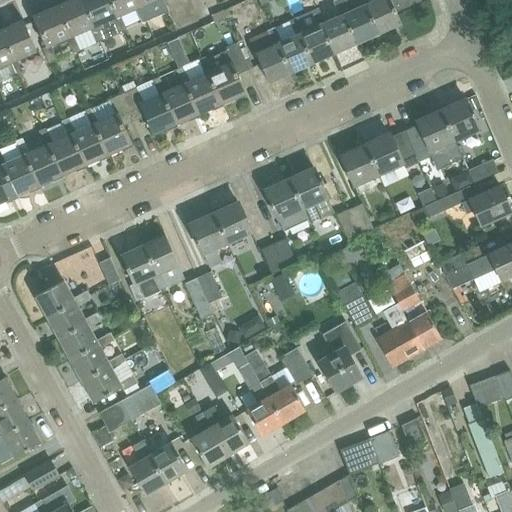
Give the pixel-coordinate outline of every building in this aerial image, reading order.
[(80,0),(70,0),(56,6),(70,38),(66,40),(73,53),(80,50),(96,43),(89,30),(93,28),(80,0)] [(108,0),(80,0),(93,28),(89,30),(96,43),(103,40),(119,33),(112,20),(116,17),(108,0)] [(135,0),(108,0),(116,17),(112,20),(119,33),(126,30),(141,24),(145,22),(139,8),(135,0)] [(135,0),(139,8),(145,22),(168,12),(167,9),(163,0),(135,0)] [(163,0),(167,9),(188,0),(163,0)] [(189,0),(188,0),(167,9),(168,12),(172,20),(194,10),(189,0)] [(324,24),(320,26),(333,55),(355,45),(342,15),(346,14),(339,0),(337,0),(332,2),(338,17),(326,22),(324,24)] [(346,14),(342,15),(355,45),(378,35),(365,5),(367,4),(365,0),(357,0),(361,7),(346,14)] [(365,0),(367,4),(365,5),(378,35),(401,24),(396,12),(392,2),(390,0),(365,0)] [(420,0),(396,0),(392,2),(396,12),(421,1),(420,0)] [(56,6),(32,17),(45,46),(42,48),(49,64),(57,60),(51,46),(66,40),(70,38),(56,6)] [(310,12),(296,19),(302,34),(298,35),(311,64),(333,55),(320,26),(324,24),(326,22),(317,9),(313,11),(310,12)] [(194,10),(172,20),(177,31),(198,21),(194,10)] [(221,12),(212,16),(214,22),(215,23),(226,17),(224,14),(223,11),(221,12)] [(279,44),(276,45),(289,74),(311,64),(298,35),(302,34),(296,19),(291,21),(288,22),(287,22),(294,37),(279,44)] [(23,21),(0,30),(0,32),(13,62),(9,64),(16,78),(23,75),(17,60),(37,52),(23,21)] [(272,47),(256,54),(261,65),(269,83),(289,74),(276,45),(279,44),(272,29),(267,32),(273,46),(272,47)] [(13,62),(0,32),(0,84),(0,85),(0,84),(0,67),(9,64),(13,62)] [(225,48),(227,52),(206,60),(212,71),(208,73),(222,104),(246,93),(238,75),(249,70),(237,43),(225,48)] [(212,71),(206,60),(205,57),(182,67),(189,81),(185,83),(199,114),(222,104),(208,73),(212,71)] [(189,81),(182,67),(175,71),(181,85),(166,91),(162,93),(176,125),(199,114),(185,83),(189,81)] [(153,135),(176,125),(162,93),(166,91),(159,78),(152,81),(158,95),(142,102),(136,88),(123,94),(135,121),(145,117),(153,135)] [(124,126),(135,121),(123,94),(107,101),(114,115),(99,122),(95,124),(109,155),(132,144),(124,126)] [(475,98),(466,102),(471,112),(479,108),(475,98)] [(465,100),(441,111),(454,140),(461,137),(479,129),(473,116),(474,115),(473,112),(471,113),(471,112),(466,102),(465,100)] [(86,165),(109,155),(95,124),(99,122),(91,108),(84,111),(91,125),(76,132),(72,134),(86,165)] [(441,111),(417,122),(425,140),(430,151),(436,166),(461,155),(454,140),(441,111)] [(72,134),(76,132),(68,118),(61,122),(68,136),(53,142),(49,144),(63,176),(86,165),(72,134)] [(40,186),(63,176),(49,144),(53,142),(45,129),(39,132),(45,146),(30,153),(26,155),(40,186)] [(403,164),(398,152),(389,134),(365,145),(378,175),(403,164)] [(16,196),(40,186),(26,155),(30,153),(22,139),(15,142),(16,143),(0,150),(7,163),(3,165),(16,196)] [(354,185),(378,175),(365,145),(341,156),(354,185)] [(0,203),(16,196),(3,165),(7,163),(0,150),(0,203)] [(475,184),(480,181),(499,173),(493,160),(469,170),(475,184)] [(314,168),(289,179),(303,208),(308,220),(309,224),(334,213),(327,198),(322,187),(314,168)] [(289,179),(265,190),(273,209),(278,219),(283,231),(308,220),(303,208),(289,179)] [(469,187),(450,195),(449,196),(439,200),(436,201),(436,202),(424,207),(423,207),(411,213),(416,224),(462,204),(467,214),(474,211),(480,226),(511,212),(500,186),(474,198),(469,187)] [(446,187),(436,192),(439,200),(449,196),(446,187)] [(430,188),(417,194),(423,207),(424,207),(436,202),(430,188)] [(214,214),(227,242),(251,232),(238,203),(214,214)] [(362,205),(349,211),(360,236),(374,230),(362,205)] [(349,242),(360,236),(349,211),(337,216),(349,242)] [(214,248),(227,242),(214,214),(189,225),(198,243),(202,253),(209,268),(221,263),(214,248)] [(178,264),(173,254),(165,235),(143,245),(162,289),(166,288),(184,279),(178,264)] [(286,238),(273,244),(284,270),(298,264),(319,254),(316,249),(295,258),(286,238)] [(272,275),(284,270),(273,244),(261,250),(272,275)] [(478,247),(463,254),(440,264),(445,275),(447,280),(452,289),(495,269),(500,281),(511,275),(511,244),(483,257),(478,247)] [(136,301),(162,289),(143,245),(120,256),(133,285),(130,286),(136,301)] [(110,258),(99,264),(110,285),(120,280),(110,258)] [(400,265),(383,275),(387,284),(391,291),(399,304),(403,311),(425,349),(442,339),(431,322),(404,275),(400,265)] [(344,268),(332,275),(339,288),(351,281),(344,268)] [(208,304),(210,303),(222,297),(210,272),(198,278),(208,304)] [(284,273),(271,279),(271,280),(276,291),(290,285),(284,273)] [(208,304),(198,278),(185,284),(201,320),(213,314),(208,304)] [(75,302),(77,306),(91,298),(87,291),(74,299),(64,281),(35,297),(47,318),(75,302)] [(373,319),(354,283),(336,293),(355,328),(373,319)] [(394,300),(385,283),(364,295),(373,312),(394,300)] [(85,320),(77,306),(75,302),(47,318),(58,338),(86,323),(88,326),(102,319),(99,313),(85,320)] [(392,331),(378,339),(384,350),(394,367),(425,349),(403,311),(399,304),(385,311),(382,313),(392,331)] [(238,324),(244,336),(264,327),(258,315),(238,324)] [(277,315),(268,319),(271,326),(280,322),(277,315)] [(318,361),(326,376),(336,393),(362,378),(350,356),(361,350),(345,322),(322,335),(332,353),(318,361)] [(86,323),(58,338),(70,360),(98,344),(100,347),(114,340),(110,333),(96,341),(88,326),(86,323)] [(238,344),(241,333),(229,330),(226,341),(238,344)] [(107,362),(100,347),(98,344),(70,360),(82,382),(110,366),(111,369),(126,361),(122,354),(107,362)] [(271,377),(260,383),(283,423),(305,411),(295,393),(290,384),(295,381),(297,385),(312,376),(297,349),(281,358),(287,368),(271,377)] [(244,355),(233,361),(238,370),(248,364),(244,355)] [(93,403),(111,394),(122,388),(124,391),(137,384),(133,376),(126,361),(111,369),(110,366),(82,382),(93,403)] [(211,363),(201,369),(205,376),(210,378),(217,374),(211,363)] [(262,436),(283,423),(260,383),(254,373),(251,369),(248,364),(238,370),(257,403),(246,410),(262,436)] [(265,367),(254,373),(260,383),(271,377),(265,367)] [(468,382),(474,401),(501,392),(503,399),(511,396),(511,377),(509,368),(468,382)] [(168,371),(149,382),(150,385),(155,395),(174,384),(168,371)] [(0,408),(17,399),(5,377),(0,379),(0,408)] [(150,385),(129,397),(122,401),(132,420),(140,416),(161,404),(155,395),(150,385)] [(29,421),(17,399),(0,408),(0,430),(2,435),(29,421)] [(194,400),(185,405),(191,415),(200,410),(194,400)] [(132,420),(122,401),(99,413),(110,433),(132,420)] [(484,480),(499,475),(477,401),(462,406),(484,480)] [(214,406),(203,412),(228,456),(249,444),(239,426),(232,414),(222,420),(214,406)] [(208,468),(228,456),(203,412),(196,416),(204,430),(190,439),(208,468)] [(398,423),(405,444),(423,438),(416,417),(398,423)] [(41,443),(29,421),(2,435),(15,458),(41,443)] [(390,427),(339,449),(350,474),(401,452),(390,427)] [(95,433),(103,446),(111,442),(104,429),(95,433)] [(511,431),(501,434),(508,461),(511,459),(511,431)] [(145,495),(167,482),(151,454),(153,453),(145,440),(132,447),(140,461),(129,467),(145,495)] [(151,454),(167,482),(188,471),(171,442),(153,453),(151,454)] [(33,491),(42,486),(59,476),(50,461),(33,471),(25,475),(33,491)] [(284,511),(351,511),(345,497),(356,493),(349,478),(282,506),(284,511)] [(488,486),(497,511),(509,511),(511,511),(511,488),(506,491),(502,480),(488,486)] [(443,511),(448,511),(450,511),(449,511),(475,511),(462,482),(435,494),(443,511)] [(6,486),(0,489),(0,495),(4,502),(12,497),(6,486)] [(51,511),(73,511),(68,503),(72,501),(63,487),(56,492),(63,505),(52,511),(51,511)] [(51,511),(52,511),(42,500),(35,503),(40,511),(51,511)]
